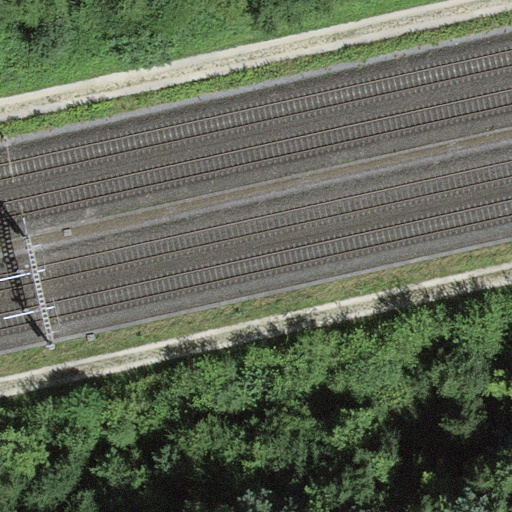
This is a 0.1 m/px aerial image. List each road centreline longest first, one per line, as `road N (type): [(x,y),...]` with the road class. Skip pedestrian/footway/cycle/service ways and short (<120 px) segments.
road 1 (track): [(511,271),(0,385)]
road 2 (track): [(0,110),(505,0)]
